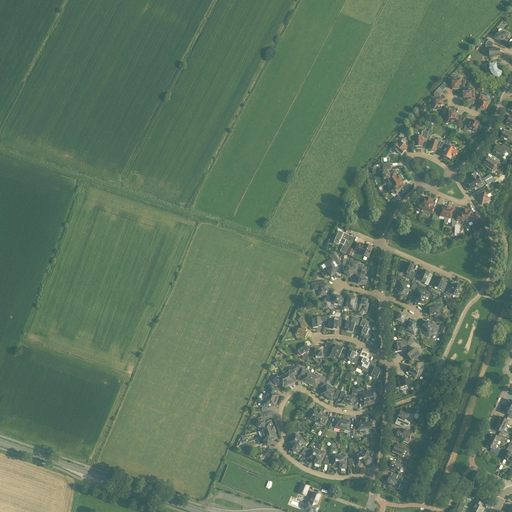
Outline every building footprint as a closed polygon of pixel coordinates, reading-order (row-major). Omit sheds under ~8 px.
[(504,30),(503,31),(502,30),(501,29),(500,29),(499,30),(498,31),(498,32),(495,34),(493,38),(500,41),(501,40),(506,38),(509,40),(511,34),(504,30)] [(486,51),(489,51),(489,57),(496,57),(496,56),(499,56),(499,49),(496,49),(496,48),(492,48),(492,47),(494,43),(488,40),(485,44),(486,51)] [(486,71),(490,71),(491,72),(491,74),(492,75),(494,76),(491,82),(495,84),(498,78),(499,79),(502,73),(498,71),(501,66),(501,65),(500,65),(495,65),(494,65),(494,64),(492,65),(492,64),(485,65),(486,71)] [(449,79),(449,85),(452,85),(453,90),(458,89),(458,86),(461,85),(460,78),(449,79)] [(443,90),(448,86),(444,82),(440,87),(443,90)] [(474,100),(474,89),(466,90),(467,93),(463,93),(463,98),(468,98),(469,103),(472,104),(474,100)] [(436,92),(434,93),(435,98),(432,98),(433,110),(434,110),(441,109),(441,106),(443,106),(443,105),(443,101),(443,100),(442,100),(440,101),(440,97),(440,95),(437,93),(436,92)] [(477,101),(480,101),(478,107),(480,107),(479,108),(484,110),(484,109),(486,110),(488,104),(489,104),(490,101),(490,100),(487,99),(487,100),(484,99),(485,97),(479,95),(477,101)] [(449,115),(446,116),(447,123),(461,122),(461,116),(455,116),(454,111),(449,112),(449,115)] [(473,121),(470,120),(469,125),(466,124),(464,131),(467,132),(467,129),(476,132),(479,123),(477,122),(473,121)] [(510,142),(511,140),(511,139),(511,130),(510,129),(508,133),(504,130),(500,138),(510,142)] [(421,148),(422,147),(422,140),(424,140),(424,138),(427,138),(428,132),(422,131),(421,135),(414,137),(413,138),(413,139),(413,140),(414,140),(415,141),(415,147),(417,147),(417,148),(421,148)] [(398,155),(399,154),(401,156),(402,154),(403,155),(405,152),(404,152),(405,150),(405,149),(404,147),(408,145),(406,138),(402,139),(402,140),(400,142),(400,141),(398,144),(397,143),(392,148),(395,151),(392,154),(398,155)] [(429,144),(430,145),(428,149),(430,150),(430,151),(431,152),(432,152),(433,151),(435,152),(437,146),(439,147),(438,148),(441,149),(445,142),(438,138),(437,140),(435,139),(434,140),(433,142),(431,141),(429,144)] [(442,155),(450,160),(452,156),(455,158),(458,151),(448,146),(451,142),(446,140),(445,142),(441,149),(444,151),(442,155)] [(504,145),(502,148),(497,145),(496,147),(495,147),(494,147),(493,149),(493,150),(494,150),(493,152),(501,157),(503,155),(504,155),(505,155),(506,152),(509,154),(511,149),(504,145)] [(494,157),(492,160),(488,157),(483,164),(490,171),(491,170),(493,171),(494,172),(495,172),(496,171),(497,170),(497,169),(497,168),(496,167),(495,166),(497,164),(499,161),(494,157)] [(384,179),(385,179),(382,181),(385,184),(388,182),(397,176),(398,176),(397,175),(394,171),(389,174),(388,173),(383,174),(384,179)] [(483,181),(482,182),(478,176),(477,177),(475,173),(470,176),(472,180),(467,183),(471,189),(477,185),(479,188),(485,184),(483,181)] [(490,175),(484,179),(487,185),(492,182),(495,180),(490,175)] [(402,181),(399,177),(398,178),(397,176),(388,182),(391,187),(401,181),(402,181)] [(401,181),(391,187),(393,191),(392,192),(396,195),(400,191),(398,190),(404,186),(402,182),(401,181)] [(480,191),(482,194),(477,197),(482,205),(490,200),(487,195),(490,193),(486,187),(480,191)] [(419,199),(415,203),(419,207),(418,208),(418,209),(418,210),(419,211),(420,211),(421,211),(421,212),(429,199),(426,197),(425,198),(424,197),(422,199),(423,200),(422,201),(419,199)] [(435,208),(432,207),(433,203),(432,202),(433,201),(429,199),(421,212),(422,212),(423,213),(424,214),(425,214),(426,213),(427,213),(427,212),(433,214),(435,208)] [(439,219),(439,217),(445,218),(447,206),(445,206),(444,206),(441,206),(439,215),(437,215),(438,212),(435,212),(432,219),(436,220),(437,218),(439,219)] [(448,223),(449,219),(451,219),(453,209),(451,208),(450,207),(447,206),(445,218),(444,222),(448,223)] [(465,224),(466,224),(465,210),(461,210),(461,211),(459,211),(459,214),(456,214),(455,219),(455,221),(460,222),(462,222),(463,223),(464,223),(465,224)] [(473,214),(471,211),(468,211),(468,210),(465,210),(466,224),(467,223),(468,223),(469,222),(469,221),(472,221),(476,221),(479,218),(476,212),(473,214)] [(352,238),(343,234),(344,234),(342,233),(342,231),(338,229),(335,235),(337,236),(334,243),(339,245),(339,243),(343,245),(341,251),(345,253),(352,238)] [(354,250),(361,253),(361,254),(368,257),(372,247),(365,244),(364,247),(361,246),(357,244),(354,250)] [(330,256),(332,259),(325,264),(327,268),(323,270),(326,276),(329,274),(330,276),(331,277),(331,276),(336,273),(335,272),(336,271),(339,270),(337,266),(341,264),(334,253),(330,256)] [(354,271),(353,270),(354,269),(357,269),(358,263),(350,261),(349,268),(348,267),(348,268),(347,268),(346,269),(346,270),(344,273),(348,275),(347,276),(350,278),(352,275),(351,274),(354,271)] [(406,277),(412,280),(415,273),(411,271),(414,266),(407,263),(406,266),(405,266),(403,272),(407,274),(406,277)] [(356,281),(359,281),(358,284),(366,285),(367,280),(363,279),(366,268),(362,267),(363,265),(360,264),(356,281)] [(430,273),(423,270),(419,279),(422,280),(422,281),(425,283),(424,284),(428,286),(431,278),(428,277),(430,273)] [(442,277),(441,278),(439,277),(435,286),(438,288),(437,290),(443,293),(446,287),(443,286),(445,280),(444,279),(443,278),(442,277)] [(326,295),(325,292),(328,291),(327,284),(325,285),(325,282),(312,284),(313,289),(318,288),(319,296),(326,295)] [(401,287),(398,294),(404,297),(408,289),(406,288),(407,285),(406,284),(400,282),(398,285),(401,287)] [(448,287),(445,293),(453,296),(455,295),(457,296),(457,294),(459,294),(458,293),(461,287),(455,284),(453,288),(452,288),(448,287)] [(416,301),(422,304),(423,303),(426,304),(431,294),(418,288),(416,292),(417,292),(414,298),(417,299),(416,301)] [(331,301),(333,302),(333,303),(334,303),(334,304),(337,305),(337,308),(337,310),(341,311),(342,305),(343,305),(344,299),(341,298),(341,297),(338,296),(337,295),(336,295),(335,296),(335,295),(334,297),(333,296),(331,301)] [(357,302),(354,302),(355,298),(348,296),(346,307),(352,308),(352,310),(355,311),(357,302)] [(363,300),(362,304),(358,303),(355,316),(359,317),(362,317),(363,311),(367,312),(368,304),(367,304),(368,301),(363,300)] [(435,305),(435,309),(430,309),(430,315),(435,315),(435,318),(443,317),(442,305),(435,305)] [(405,318),(406,315),(400,312),(396,320),(396,322),(404,326),(408,319),(405,318)] [(323,322),(325,316),(316,317),(317,319),(312,319),(312,322),(311,325),(313,325),(313,328),(318,328),(318,326),(321,326),(321,324),(322,324),(322,322),(323,322)] [(352,317),(351,322),(346,321),(345,328),(348,329),(348,331),(353,333),(354,326),(357,327),(359,319),(352,317)] [(338,318),(338,320),(331,319),(331,323),(329,323),(329,325),(330,325),(330,329),(337,330),(337,326),(341,326),(342,318),(338,318)] [(371,332),(371,331),(370,330),(371,328),(367,327),(369,321),(362,319),(358,330),(362,331),(361,334),(364,335),(363,337),(367,340),(368,339),(369,338),(370,337),(370,336),(371,335),(371,333),(371,332)] [(302,338),(303,337),(305,338),(307,333),(306,332),(307,329),(306,328),(308,326),(303,320),(300,327),(301,327),(300,329),(299,329),(297,330),(296,331),(296,333),(296,334),(295,335),(296,335),(296,338),(297,338),(297,339),(302,338)] [(417,329),(414,327),(416,324),(411,322),(410,324),(407,323),(403,331),(412,335),(413,333),(415,334),(417,329)] [(432,322),(429,324),(428,322),(423,326),(425,328),(422,330),(429,337),(438,330),(432,322)] [(397,353),(397,352),(401,352),(401,347),(402,346),(402,347),(406,346),(406,345),(407,345),(408,345),(410,346),(414,341),(414,340),(409,338),(408,342),(406,342),(406,341),(400,341),(400,342),(394,343),(395,350),(394,350),(394,353),(397,353)] [(414,341),(410,346),(413,349),(412,350),(413,351),(407,355),(408,356),(408,357),(408,358),(408,359),(409,359),(410,359),(412,361),(415,358),(415,359),(420,356),(417,352),(418,351),(417,350),(420,346),(417,344),(419,342),(414,340),(414,341)] [(308,351),(309,350),(305,344),(300,348),(301,349),(298,351),(301,356),(302,355),(303,357),(302,359),(308,361),(311,354),(308,353),(308,352),(309,352),(309,351),(308,351)] [(343,355),(341,353),(343,348),(336,345),(334,349),(333,349),(329,356),(334,358),(335,356),(341,359),(343,355)] [(347,353),(348,354),(347,356),(347,357),(348,358),(349,360),(350,361),(352,362),(356,364),(359,357),(356,355),(357,354),(356,354),(357,351),(350,348),(349,350),(348,350),(347,351),(347,352),(347,353)] [(323,353),(322,353),(322,351),(315,351),(315,355),(312,356),(313,356),(313,357),(314,359),(314,360),(315,361),(317,362),(318,362),(319,362),(321,362),(321,363),(321,361),(324,361),(327,355),(323,353)] [(369,360),(363,357),(361,364),(359,363),(357,369),(368,373),(368,374),(372,364),(369,363),(369,364),(367,363),(369,360)] [(418,367),(417,369),(411,366),(408,372),(413,374),(412,375),(416,377),(417,377),(418,377),(419,377),(420,376),(421,375),(424,368),(423,362),(418,363),(418,367)] [(380,373),(381,370),(375,367),(374,369),(371,367),(372,364),(368,374),(368,373),(366,376),(368,377),(371,376),(377,378),(379,375),(380,373)] [(293,383),(295,382),(293,377),(298,374),(297,367),(289,368),(289,370),(288,370),(282,373),(284,376),(289,386),(292,384),(293,383)] [(303,373),(305,374),(302,381),(309,384),(314,374),(310,372),(309,371),(301,367),(298,373),(303,375),(303,373)] [(320,375),(317,376),(314,374),(309,384),(316,387),(319,381),(321,381),(320,382),(324,384),(326,378),(320,375)] [(282,388),(285,387),(286,387),(289,386),(284,376),(279,378),(275,375),(269,382),(271,383),(274,386),(275,386),(280,383),(282,388)] [(406,380),(405,380),(404,377),(398,378),(399,382),(398,382),(397,388),(398,388),(400,388),(401,388),(401,389),(402,389),(405,388),(405,387),(408,386),(410,388),(414,385),(410,379),(407,381),(406,380)] [(324,396),(325,396),(326,397),(333,387),(328,384),(325,382),(321,387),(325,389),(321,395),(324,396)] [(269,391),(266,396),(277,401),(280,395),(275,393),(277,390),(273,388),(274,386),(271,383),(267,390),(269,391)] [(328,399),(331,401),(335,395),(338,397),(340,391),(338,390),(333,387),(326,397),(328,398),(328,399)] [(375,404),(375,403),(376,403),(375,396),(378,395),(376,390),(367,392),(370,404),(372,404),(372,405),(375,404)] [(340,391),(338,397),(341,398),(340,404),(347,405),(348,396),(344,395),(345,392),(340,391)] [(369,405),(370,404),(367,392),(358,394),(360,400),(363,399),(364,406),(366,405),(366,406),(369,405)] [(355,395),(355,397),(348,396),(347,405),(353,406),(355,398),(357,398),(357,395),(355,395)] [(277,401),(266,396),(265,396),(260,406),(269,408),(270,405),(275,407),(277,401)] [(511,409),(506,406),(503,412),(510,416),(508,418),(511,419),(511,409)] [(315,421),(320,412),(318,410),(317,411),(315,410),(314,412),(312,412),(310,411),(307,417),(315,421)] [(406,421),(406,417),(408,413),(400,410),(400,412),(399,413),(398,414),(398,415),(398,416),(399,417),(398,418),(396,421),(401,423),(399,426),(402,427),(410,426),(409,422),(406,421)] [(323,413),(320,412),(315,421),(314,425),(319,427),(321,424),(324,426),(327,420),(325,418),(324,417),(325,415),(323,414),(323,413)] [(499,420),(498,423),(505,427),(507,424),(511,426),(511,425),(511,419),(508,418),(507,421),(501,417),(500,419),(500,418),(499,420)] [(335,418),(334,423),(331,423),(329,427),(329,430),(333,430),(333,428),(341,429),(340,432),(343,419),(340,419),(339,419),(335,418)] [(346,421),(346,420),(343,419),(340,432),(344,433),(350,434),(350,429),(349,429),(350,421),(346,421)] [(357,430),(360,430),(360,433),(362,435),(366,434),(365,420),(362,420),(362,421),(359,421),(360,424),(356,424),(357,430)] [(375,422),(372,423),(371,420),(369,421),(369,420),(365,420),(366,434),(375,434),(375,429),(375,422)] [(262,431),(273,427),(273,425),(272,426),(271,421),(264,424),(264,422),(259,422),(259,427),(260,427),(262,431)] [(494,429),(501,433),(500,435),(506,438),(507,438),(507,437),(507,436),(508,433),(504,431),(505,427),(498,423),(494,429)] [(264,437),(275,432),(276,432),(274,428),(273,427),(262,431),(264,437)] [(395,437),(404,441),(403,442),(408,444),(410,439),(409,438),(412,433),(405,429),(404,432),(398,430),(398,431),(397,432),(396,433),(395,434),(395,435),(396,436),(395,437)] [(275,434),(276,434),(275,432),(264,437),(257,439),(258,442),(258,443),(264,441),(268,445),(269,446),(271,443),(272,442),(271,441),(277,438),(275,434)] [(296,446),(302,439),(295,433),(288,442),(291,445),(292,445),(292,446),(294,448),(296,446)] [(490,437),(489,440),(497,444),(498,441),(503,443),(506,438),(500,435),(498,437),(492,434),(491,436),(491,435),(490,437)] [(302,439),(296,446),(294,448),(293,450),(297,453),(301,448),(302,448),(306,443),(302,439)] [(500,450),(495,448),(497,444),(489,440),(485,447),(492,450),(491,452),(497,455),(500,450)] [(405,459),(409,451),(408,450),(409,448),(403,445),(402,448),(395,445),(395,447),(394,447),(393,448),(393,449),(393,450),(393,451),(392,452),(400,456),(400,457),(405,459)] [(316,461),(320,451),(312,448),(308,458),(312,460),(312,459),(313,460),(316,461)] [(270,449),(265,455),(269,458),(274,451),(270,449)] [(361,452),(365,463),(366,465),(371,463),(369,457),(367,450),(361,452)] [(320,451),(316,461),(315,464),(320,465),(322,460),(322,461),(325,453),(320,451)] [(365,463),(361,452),(353,455),(355,459),(352,460),(353,464),(356,462),(357,466),(361,464),(362,464),(363,464),(365,463)] [(340,467),(340,455),(332,455),(332,467),(336,467),(336,466),(337,466),(337,467),(340,467)] [(391,465),(391,466),(390,468),(399,472),(401,468),(404,469),(407,463),(400,460),(399,463),(393,460),(392,462),(392,463),(391,463),(391,464),(391,465)] [(389,478),(388,478),(387,478),(387,479),(386,481),(386,483),(387,483),(386,485),(398,490),(403,478),(394,474),(392,477),(390,476),(389,478)] [(305,495),(308,487),(302,484),(298,493),(305,495)] [(316,505),(320,496),(314,493),(310,502),(309,502),(306,510),(309,511),(316,511),(319,506),(316,505)] [(481,511),(483,508),(482,507),(483,504),(474,499),(472,502),(475,504),(471,511),(481,511)] [(458,511),(460,511),(465,504),(463,503),(461,506),(459,505),(456,511),(458,511)]
